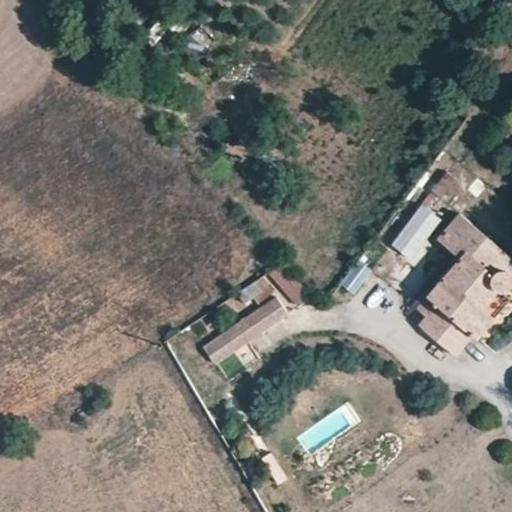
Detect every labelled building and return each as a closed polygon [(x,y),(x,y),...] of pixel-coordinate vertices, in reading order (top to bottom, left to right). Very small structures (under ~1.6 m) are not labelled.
[(186,44),(200,53),(210,37),(196,28),(186,44)] [(443,202),(461,178),(449,168),(431,192),(443,202)] [(470,252),(477,229),(461,216),(438,240),(457,261),(425,294),(429,298),(419,312),(426,320),(422,327),(457,358),(474,339),(478,341),(499,317),(497,316),(511,299),(511,298),(509,295),(511,293),(511,270),(508,268),(499,271),(493,279),(490,288),(479,279),(486,270),(483,264),(470,252)] [(275,294),(264,275),(240,290),(252,308),(275,294)] [(289,318),(277,300),(200,349),(212,367),(289,318)] [(272,454),(261,460),(277,486),(288,479),(272,454)]
